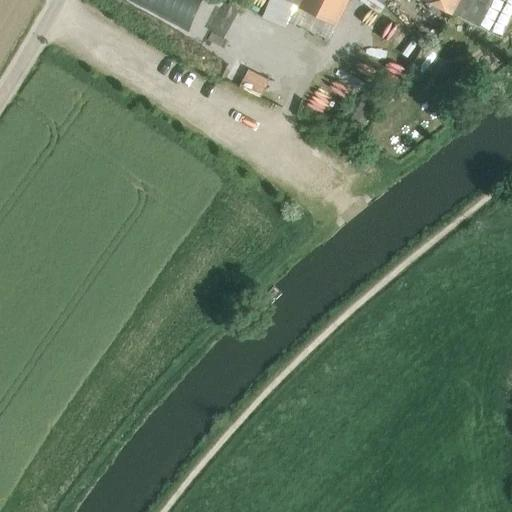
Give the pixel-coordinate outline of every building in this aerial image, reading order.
[(283,0),(294,5),(335,24),(346,0),(283,0)] [(361,0),(348,0),(346,4),(357,9),(361,0)] [(427,0),(478,27),(492,0),(427,0)] [(328,41),(335,24),(294,5),(286,22),(328,41)] [(314,86),(302,108),(334,127),(347,103),(314,86)]
